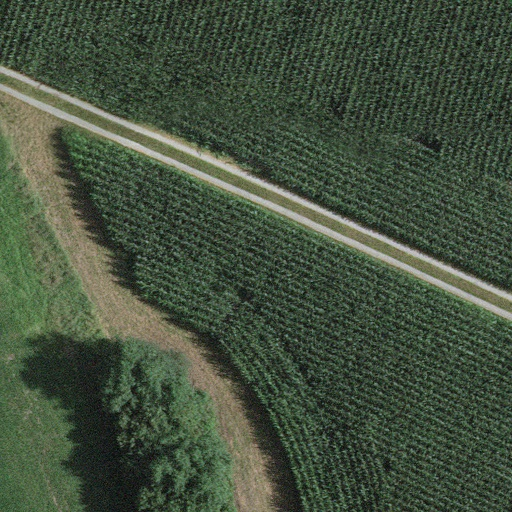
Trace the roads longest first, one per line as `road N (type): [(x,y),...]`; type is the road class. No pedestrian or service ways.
road 1 (track): [(511,309),(0,81)]
road 2 (track): [(0,382),(58,511)]
